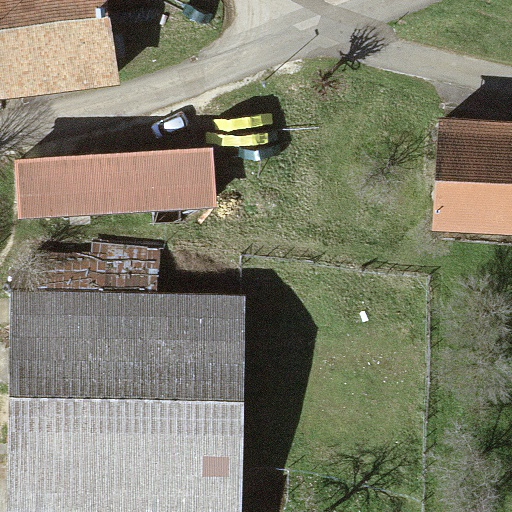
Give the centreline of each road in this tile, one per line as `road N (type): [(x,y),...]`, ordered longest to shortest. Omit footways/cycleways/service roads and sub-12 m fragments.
road 1 (residential): [(0,132),(152,91),(316,33)]
road 2 (residential): [(511,90),(316,33)]
